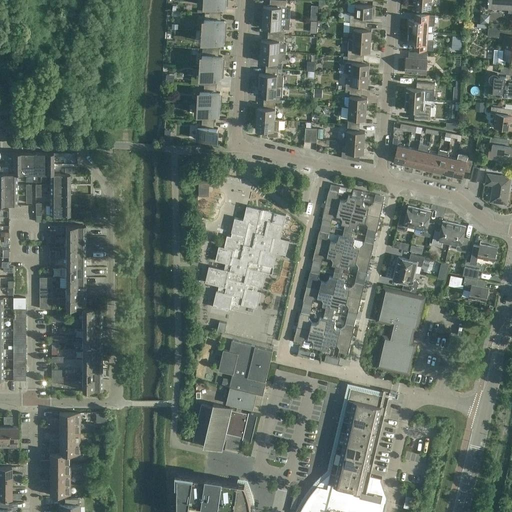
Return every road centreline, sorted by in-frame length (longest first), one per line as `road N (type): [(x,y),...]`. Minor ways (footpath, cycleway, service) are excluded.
road 1 (residential): [(32,400),(114,402),(109,188)]
road 2 (residential): [(324,165),(235,147),(245,0)]
road 3 (residential): [(32,400),(31,271),(15,257),(15,223),(46,223)]
road 4 (residential): [(396,182),(352,375)]
road 5 (residential): [(324,165),(280,358)]
road 6 (residential): [(380,177),(392,0)]
road 7 (residential): [(511,229),(489,223),(457,197),(396,182)]
